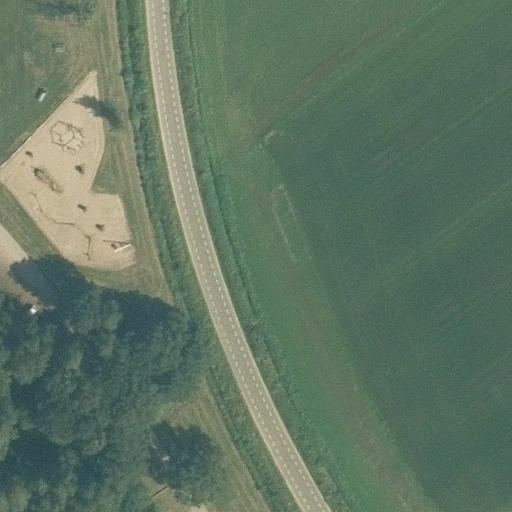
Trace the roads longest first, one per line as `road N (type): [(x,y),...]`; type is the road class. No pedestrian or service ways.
road 1 (tertiary): [(321,511),(285,461),(194,226),(153,0)]
road 2 (track): [(203,511),(39,268),(0,227)]
